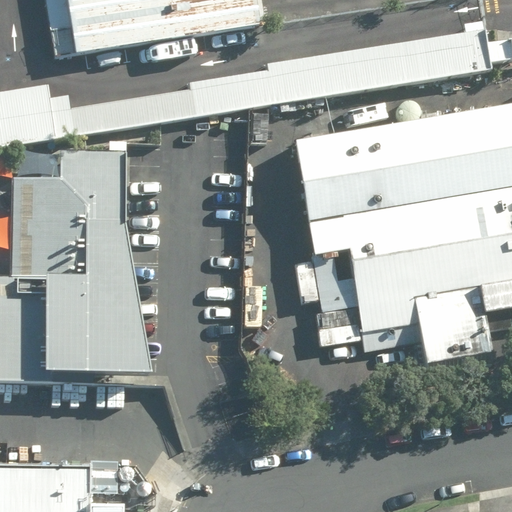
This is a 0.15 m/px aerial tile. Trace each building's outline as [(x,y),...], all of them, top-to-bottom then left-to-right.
[(43,0),(53,59),(260,26),(256,0),(43,0)] [(0,151),(488,74),(482,37),(45,107),(42,89),(0,95),(0,151)] [(511,108),(297,145),(333,362),(424,347),(427,368),(490,357),(486,336),(511,332),(511,108)] [(13,284),(13,389),(131,389),(130,163),(12,163),(13,284)] [(13,284),(0,283),(0,389),(13,389),(13,284)] [(0,466),(0,511),(89,511),(89,466),(0,466)]
